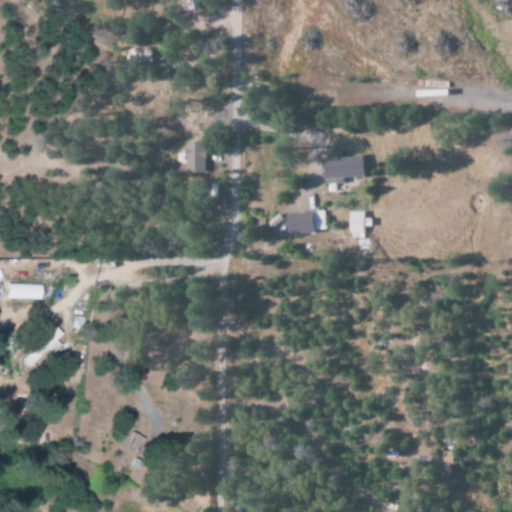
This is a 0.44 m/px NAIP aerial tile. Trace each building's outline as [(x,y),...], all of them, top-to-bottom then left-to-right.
[(198,8),(196,0),(184,0),(186,10),(198,8)] [(142,49),(160,50),(160,41),(142,41),(142,49)] [(176,153),(176,160),(182,161),(182,172),(202,173),(203,143),(184,143),(184,153),(176,153)] [(342,184),(341,178),(361,177),(360,155),(327,157),(327,159),(321,159),(322,185),(342,184)] [(283,213),(284,233),(323,232),(322,212),(283,213)] [(362,212),(347,212),(347,238),(361,238),(361,227),(369,227),(369,219),(362,219),(362,212)] [(40,284),(4,283),(3,300),(40,300),(40,284)] [(59,345),(54,340),(59,335),(52,328),(17,360),(28,373),(59,345)] [(133,455),(141,439),(128,433),(120,449),(133,455)] [(450,452),(441,451),(439,475),(449,476),(450,452)]
